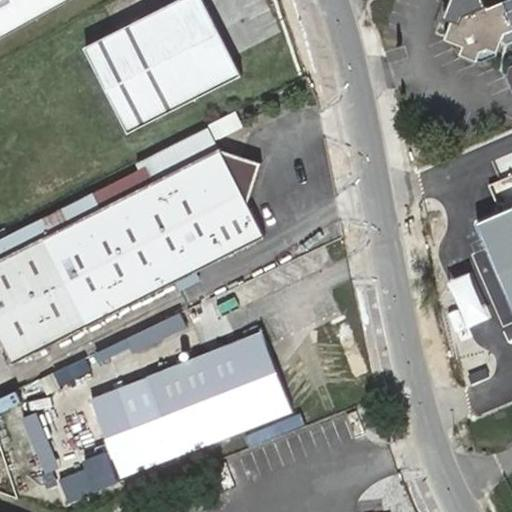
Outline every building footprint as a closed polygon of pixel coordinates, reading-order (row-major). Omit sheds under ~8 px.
[(0,0),(0,45),(83,0),(0,0)] [(133,138),(244,82),(203,0),(196,0),(169,34),(152,23),(91,54),(133,138)] [(196,0),(152,23),(169,34),(196,0)] [(203,0),(244,82),(211,0),(203,0)] [(511,0),(464,0),(464,3),(460,2),(443,29),(449,34),(440,48),(455,58),(454,62),(470,75),(494,67),(503,53),(511,54),(511,79),(509,85),(511,91),(511,0)] [(59,236),(0,265),(0,315),(22,364),(265,246),(249,212),(258,172),(220,157),(163,186),(157,173),(107,196),(52,224),(59,236)] [(511,311),(511,214),(478,229),(511,311)] [(0,265),(59,236),(52,224),(0,249),(0,265)] [(120,483),(291,417),(261,341),(89,407),(120,483)] [(339,450),(364,442),(354,413),(330,421),(339,450)]
